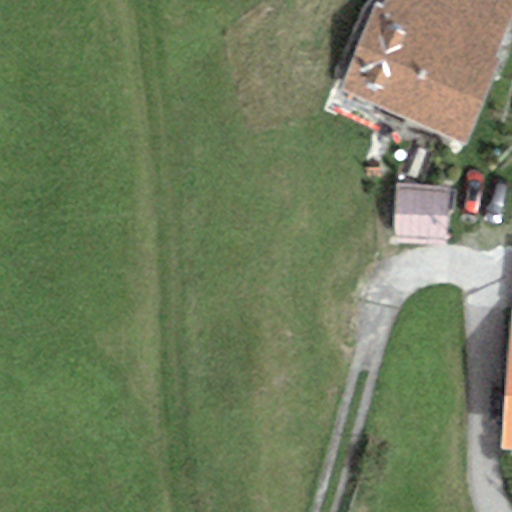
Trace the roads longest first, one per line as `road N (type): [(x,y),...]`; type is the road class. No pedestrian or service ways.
road 1 (unclassified): [(398,314),(446,267),(500,303),(488,483),(511,511)]
road 2 (track): [(344,511),(398,314)]
